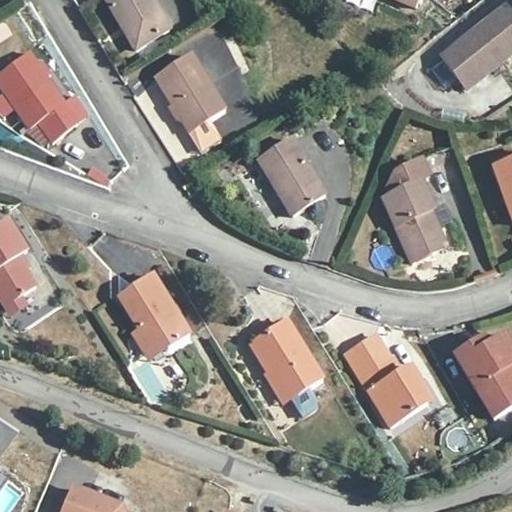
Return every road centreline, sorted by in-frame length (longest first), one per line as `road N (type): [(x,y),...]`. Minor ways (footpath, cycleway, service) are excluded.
road 1 (residential): [(0,375),(359,511)]
road 2 (residential): [(184,236),(421,311),(511,294)]
road 3 (residential): [(184,236),(46,0)]
road 4 (residential): [(0,174),(184,236)]
